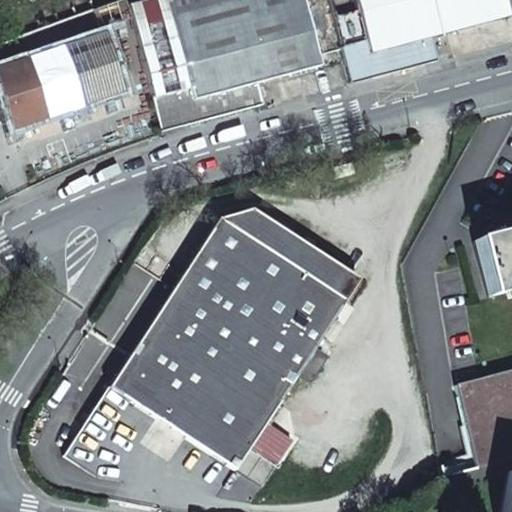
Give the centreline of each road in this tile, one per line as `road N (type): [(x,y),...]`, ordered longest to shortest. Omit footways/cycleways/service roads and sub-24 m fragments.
road 1 (residential): [(511,82),(137,179)]
road 2 (unclassified): [(137,179),(0,398)]
road 3 (residential): [(137,179),(0,236)]
